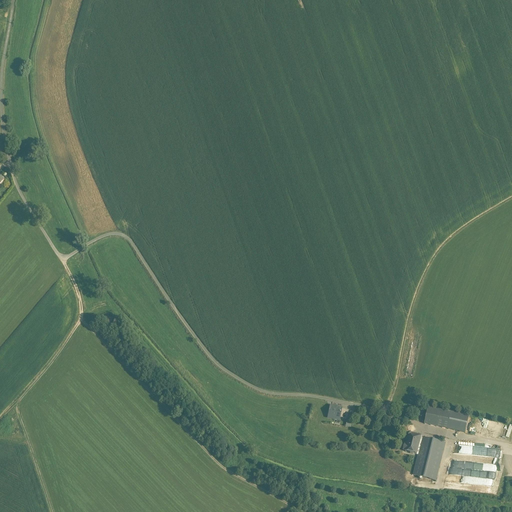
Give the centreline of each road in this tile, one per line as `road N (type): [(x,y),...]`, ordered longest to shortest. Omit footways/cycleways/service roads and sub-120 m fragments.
road 1 (unclassified): [(387,415),(266,392),(221,368),(129,239),(108,234),(62,259),(16,188),(2,119),(12,0)]
road 2 (track): [(511,199),(443,243),(427,269),(387,415),(506,445),(511,473)]
road 3 (track): [(301,511),(224,469),(80,316)]
road 4 (track): [(51,511),(15,405),(80,316),(82,296),(62,259)]
